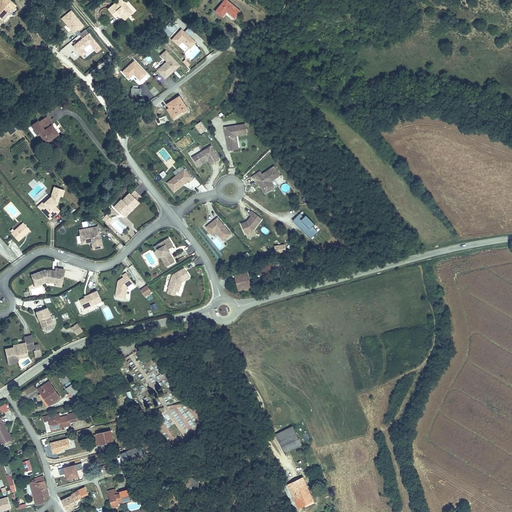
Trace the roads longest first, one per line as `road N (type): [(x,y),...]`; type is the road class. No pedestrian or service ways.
road 1 (tertiary): [(234,307),(511,238)]
road 2 (tertiary): [(6,391),(79,344),(212,312)]
road 3 (residential): [(172,216),(108,266),(39,252),(4,278)]
road 4 (residential): [(6,391),(41,454),(52,491),(48,511)]
